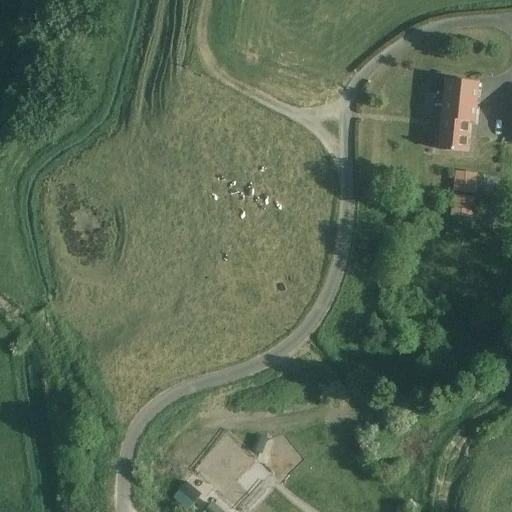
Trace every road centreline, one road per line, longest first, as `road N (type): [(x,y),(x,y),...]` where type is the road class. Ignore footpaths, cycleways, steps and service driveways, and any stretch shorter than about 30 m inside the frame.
road 1 (unclassified): [(121,511),(124,460),(151,408),(270,359),(316,316),(343,243),(345,137),(356,83),(421,30),(511,22)]
road 2 (track): [(346,173),(309,123),(204,61),(205,0)]
